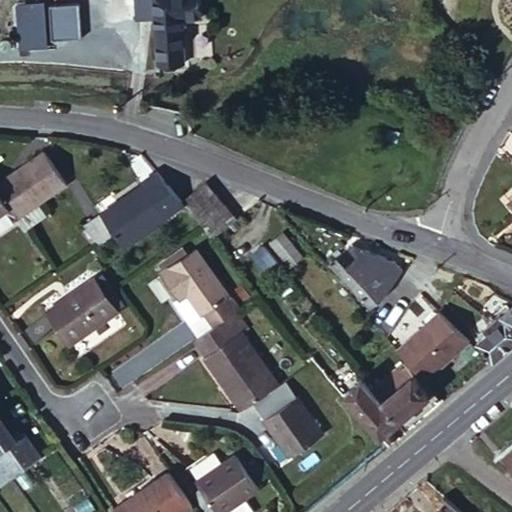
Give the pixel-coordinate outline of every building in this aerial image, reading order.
[(138,0),(140,19),(162,18),(189,15),(209,14),(207,0),(138,0)] [(47,50),(43,3),(15,5),(19,52),(47,50)] [(81,41),(79,4),(50,6),(52,42),(81,41)] [(189,15),(162,18),(164,62),(192,59),(189,15)] [(19,204),(25,214),(74,180),(52,147),(2,181),(19,204)] [(194,199),(166,167),(149,178),(151,181),(109,210),(122,230),(132,245),(196,201),(194,199)] [(2,181),(0,177),(0,216),(17,205),(19,204),(2,181)] [(225,233),(247,213),(216,179),(194,199),(196,201),(225,233)] [(23,212),(17,205),(0,216),(0,234),(21,219),(23,212)] [(106,242),(122,230),(109,210),(92,222),(106,242)] [(299,262),(311,252),(287,224),(275,235),(299,262)] [(286,260),(268,239),(257,249),(274,270),(286,260)] [(370,245),(358,239),(353,244),(360,253),(370,245)] [(353,244),(337,258),(375,302),(388,291),(406,265),(400,258),(370,245),(360,253),(353,244)] [(234,313),(244,307),(202,246),(168,269),(185,294),(179,297),(205,334),(234,313)] [(108,270),(102,274),(125,307),(131,303),(108,270)] [(125,307),(102,274),(54,307),(77,340),(125,307)] [(511,342),(511,305),(492,322),(495,327),(485,335),(499,354),(511,342)] [(254,321),(244,307),(234,313),(244,328),(247,326),(254,321)] [(443,308),(403,345),(429,378),(475,337),(443,308)] [(248,408),(287,381),(247,326),(244,328),(234,313),(205,334),(200,337),(248,408)] [(386,396),(403,416),(434,389),(409,360),(378,386),(386,396)] [(403,416),(386,396),(378,386),(367,374),(351,388),(370,411),(386,430),(403,416)] [(331,430),(305,393),(272,418),(297,454),(331,430)] [(0,446),(2,449),(23,434),(0,401),(0,446)] [(36,456),(44,450),(30,429),(23,434),(2,449),(0,446),(0,453),(4,459),(0,462),(0,478),(2,481),(16,470),(36,456)] [(228,511),(266,486),(242,452),(204,478),(227,511),(228,511)] [(143,511),(187,511),(201,503),(176,468),(133,497),(143,511)] [(143,511),(133,497),(122,505),(126,511),(143,511)] [(470,511),(455,497),(446,505),(451,511),(470,511)]
